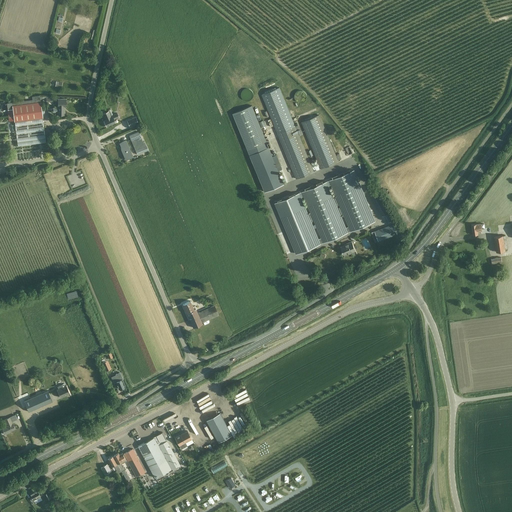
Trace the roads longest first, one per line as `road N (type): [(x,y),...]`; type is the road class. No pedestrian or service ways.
road 1 (unclassified): [(0,497),(346,312),(412,290)]
road 2 (tertiary): [(191,362),(88,119),(110,0)]
road 3 (unclassified): [(511,104),(395,269)]
road 4 (unclassified): [(440,511),(426,313)]
road 5 (secondary): [(395,269),(433,234),(511,125)]
road 6 (secondary): [(260,343),(395,269)]
road 7 (secondary): [(127,413),(260,343)]
road 8 (secondary): [(0,479),(127,413)]
road 9 (track): [(383,0),(269,57)]
